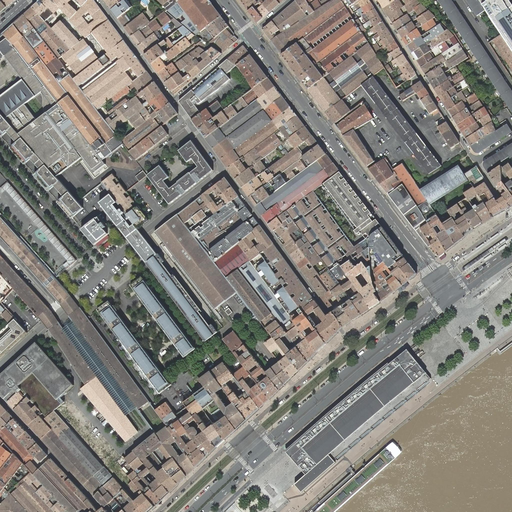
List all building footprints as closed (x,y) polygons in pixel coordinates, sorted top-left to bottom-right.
[(40,0),(39,1),(32,7),(45,21),(58,10),(60,8),(52,0),(51,0),(40,0)] [(87,0),(71,19),(60,8),(58,10),(45,21),(71,49),(109,20),(94,0),(87,0)] [(51,0),(52,0),(60,8),(71,19),(87,0),(51,0)] [(104,0),(111,10),(123,0),(104,0)] [(125,12),(132,8),(125,0),(123,0),(111,10),(117,18),(125,12)] [(221,16),(208,0),(169,0),(163,5),(167,10),(166,11),(174,18),(183,26),(192,33),(195,35),(196,35),(205,29),(206,27),(221,16)] [(239,0),(248,11),(253,7),(256,5),(258,3),(259,4),(259,3),(261,2),(259,0),(257,2),(255,0),(239,0)] [(258,0),(259,0),(261,2),(262,4),(269,12),(280,4),(276,0),(258,0)] [(271,41),(282,55),(345,7),(342,2),(345,0),(333,0),(322,7),(314,12),(311,14),(310,14),(307,16),(305,13),(296,1),(272,21),(279,30),(282,33),(281,34),(278,36),(276,38),(271,41)] [(305,0),(296,0),(296,1),(305,13),(306,12),(305,10),(307,9),(308,9),(311,14),(314,12),(309,5),(308,3),(305,0)] [(316,0),(309,5),(314,12),(322,7),(317,0),(316,0)] [(345,0),(342,2),(345,7),(346,8),(349,6),(354,3),(359,0),(345,0)] [(371,2),(369,0),(359,0),(354,3),(358,10),(371,2)] [(380,0),(379,1),(384,8),(395,1),(394,0),(380,0)] [(384,8),(388,16),(400,9),(403,7),(399,0),(396,0),(395,1),(384,8)] [(421,4),(417,0),(412,0),(406,4),(403,7),(400,9),(388,16),(393,23),(404,16),(408,14),(414,10),(414,9),(421,4)] [(511,91),(451,0),(437,0),(474,55),(509,107),(511,112),(511,91)] [(466,0),(477,16),(485,10),(478,0),(466,0)] [(478,0),(485,10),(502,34),(511,49),(511,4),(509,0),(478,0)] [(263,18),(269,12),(262,4),(261,2),(259,3),(261,6),(258,8),(256,5),(253,7),(263,18)] [(375,8),(371,2),(358,10),(359,12),(360,11),(362,14),(361,14),(362,16),(363,16),(375,8)] [(419,17),(429,11),(421,4),(414,9),(414,10),(408,14),(404,16),(393,23),(398,31),(413,22),(410,18),(417,13),(419,17)] [(24,15),(58,59),(71,49),(45,21),(32,7),(24,15)] [(253,7),(248,11),(257,23),(263,18),(253,7)] [(282,55),(291,67),(353,19),(350,15),(348,11),(346,8),(345,7),(282,55)] [(379,15),(375,8),(363,16),(364,17),(364,18),(367,23),(379,15)] [(174,18),(166,11),(165,11),(162,13),(150,22),(131,37),(138,46),(158,31),(170,21),(174,18)] [(420,27),(435,17),(429,11),(419,17),(417,19),(419,23),(417,24),(418,25),(416,26),(413,23),(414,22),(414,21),(413,22),(398,31),(403,38),(417,29),(420,27)] [(125,12),(117,18),(124,28),(132,22),(125,12)] [(150,22),(143,13),(142,14),(138,17),(132,22),(124,28),(131,37),(150,22)] [(14,24),(60,82),(70,75),(66,69),(58,59),(24,15),(14,24)] [(359,28),(361,31),(361,32),(365,29),(363,27),(368,25),(371,29),(383,21),(379,15),(367,23),(362,25),(359,28)] [(229,26),(221,16),(206,27),(205,29),(209,34),(202,40),(204,41),(208,44),(229,26)] [(425,34),(442,23),(435,17),(420,27),(417,29),(403,38),(407,46),(422,36),(425,34)] [(174,18),(170,21),(177,30),(178,29),(181,27),(183,26),(174,18)] [(291,67),(299,78),(361,31),(359,28),(354,21),(353,19),(291,67)] [(354,21),(359,28),(362,25),(358,19),(354,21)] [(58,59),(66,69),(117,30),(109,20),(86,38),(71,49),(58,59)] [(273,34),(276,38),(278,36),(275,33),(278,31),(281,34),(282,33),(279,30),(272,21),(266,26),(272,35),(273,34)] [(387,28),(383,21),(371,29),(372,31),(376,29),(378,33),(387,28)] [(430,41),(448,30),(442,23),(425,34),(422,36),(407,46),(412,53),(426,43),(430,41)] [(14,24),(4,33),(8,39),(9,40),(15,48),(59,104),(48,113),(82,157),(94,172),(94,173),(106,164),(103,159),(124,144),(121,141),(113,130),(105,120),(97,110),(90,100),(81,89),(79,86),(74,79),(70,75),(60,82),(14,24)] [(181,27),(188,37),(192,33),(183,26),(181,27)] [(234,33),(229,26),(208,44),(222,53),(238,39),(233,35),(234,33)] [(263,30),(271,41),(276,38),(273,34),(272,35),(266,26),(263,29),(262,30),(263,30)] [(183,36),(173,44),(175,46),(188,37),(181,27),(178,29),(183,36)] [(391,34),(387,28),(378,33),(374,36),(378,42),(379,42),(382,40),(391,34)] [(66,69),(70,75),(74,79),(87,69),(93,65),(99,60),(106,55),(124,40),(117,30),(66,69)] [(445,41),(454,35),(448,30),(430,41),(426,43),(412,53),(417,60),(431,51),(434,48),(445,41)] [(138,46),(145,55),(161,42),(158,38),(162,36),(158,31),(138,46)] [(308,89),(342,63),(369,43),(367,40),(363,34),(361,32),(361,31),(299,78),(308,89)] [(195,35),(192,33),(188,37),(175,46),(171,49),(167,52),(163,56),(166,59),(168,62),(192,44),(188,40),(195,35)] [(395,40),(391,34),(382,40),(379,42),(381,44),(382,44),(383,46),(380,48),(381,50),(382,49),(385,47),(386,46),(395,40)] [(511,49),(502,34),(493,40),(511,69),(511,49)] [(450,49),(459,43),(454,35),(445,41),(434,48),(431,51),(417,60),(421,67),(422,67),(444,52),(450,49)] [(161,42),(145,55),(151,64),(163,56),(167,52),(166,51),(164,52),(161,48),(167,43),(171,49),(175,46),(173,44),(168,37),(161,42)] [(82,157),(48,113),(59,104),(15,48),(9,40),(0,46),(0,59),(5,56),(23,80),(0,97),(0,111),(13,127),(23,138),(37,154),(47,165),(57,177),(82,157)] [(129,47),(124,40),(106,55),(111,62),(118,56),(129,47)] [(204,41),(202,40),(197,44),(199,47),(189,54),(194,60),(195,60),(210,48),(202,43),(204,41)] [(399,47),(395,40),(386,46),(385,47),(382,49),(386,56),(387,55),(389,54),(391,53),(399,47)] [(342,100),(384,67),(379,60),(378,58),(375,53),(371,47),(369,44),(369,43),(342,63),(351,75),(317,101),(326,112),(342,100)] [(373,45),(371,47),(375,53),(381,50),(377,43),(373,45)] [(463,50),(459,43),(450,49),(444,52),(422,67),(423,68),(426,74),(443,64),(445,62),(449,60),(463,50)] [(243,46),(235,53),(239,57),(247,50),(244,46),(243,46)] [(131,49),(129,47),(118,56),(119,58),(120,60),(132,51),(131,49)] [(404,54),(399,47),(391,53),(389,54),(387,55),(389,57),(390,56),(392,55),(395,60),(404,54)] [(220,55),(210,48),(195,60),(194,60),(188,65),(184,68),(186,71),(187,73),(191,70),(194,74),(190,76),(192,79),(220,55)] [(239,57),(243,61),(250,55),(247,50),(239,57)] [(456,65),(468,57),(464,50),(463,50),(449,60),(445,62),(447,65),(450,69),(456,65)] [(132,51),(120,60),(83,88),(81,89),(90,100),(140,61),(132,51)] [(228,59),(237,66),(243,61),(239,57),(235,53),(228,59)] [(194,60),(189,54),(183,59),(188,65),(194,60)] [(399,67),(408,61),(404,54),(395,60),(392,62),(394,64),(397,63),(399,67)] [(111,62),(106,55),(99,60),(105,66),(111,62)] [(240,69),(241,70),(246,77),(247,79),(246,76),(259,66),(250,55),(243,61),(237,66),(240,69)] [(163,56),(151,64),(158,73),(165,68),(167,66),(163,61),(166,59),(163,56)] [(379,60),(384,67),(387,64),(385,63),(382,58),(379,60)] [(181,70),(184,68),(188,65),(183,59),(176,64),(180,69),(181,70)] [(241,70),(240,69),(237,66),(228,59),(179,101),(179,102),(192,120),(206,110),(202,104),(241,70)] [(105,66),(99,60),(93,65),(98,71),(105,66)] [(140,61),(90,100),(97,110),(102,106),(114,97),(147,71),(140,61)] [(403,74),(412,68),(408,61),(407,62),(404,64),(399,67),(403,74)] [(426,75),(430,82),(445,72),(442,67),(444,66),(445,67),(447,65),(445,62),(443,64),(426,74),(426,75)] [(172,63),(167,66),(165,68),(172,77),(179,72),(178,70),(172,63)] [(308,89),(317,101),(351,75),(342,63),(308,89)] [(384,67),(388,74),(392,71),(388,64),(387,64),(384,67)] [(93,65),(87,69),(92,76),(98,71),(93,65)] [(247,79),(253,89),(268,78),(259,66),(246,76),(247,79)] [(165,68),(158,73),(159,75),(165,83),(172,77),(165,68)] [(174,95),(192,79),(190,76),(194,74),(191,70),(187,73),(189,74),(187,75),(186,74),(182,77),(181,74),(186,71),(184,68),(181,70),(180,71),(179,72),(172,77),(165,83),(174,95)] [(416,74),(412,68),(403,74),(407,80),(416,74)] [(152,77),(147,71),(114,97),(116,99),(117,101),(127,93),(128,94),(130,92),(129,91),(135,86),(136,88),(138,91),(133,94),(134,95),(135,97),(155,82),(152,77)] [(392,71),(388,74),(392,80),(393,81),(397,78),(392,71)] [(430,82),(435,89),(449,79),(452,78),(451,76),(448,78),(445,72),(430,82)] [(462,81),(465,79),(460,72),(452,78),(449,79),(435,89),(439,96),(454,87),(451,83),(454,81),(456,85),(462,81)] [(427,171),(429,174),(442,166),(439,162),(376,80),(374,77),(361,86),(364,89),(427,171)] [(253,89),(242,97),(248,106),(275,86),(268,78),(253,89)] [(454,87),(439,96),(444,103),(458,94),(466,88),(470,86),(465,79),(462,81),(460,83),(464,88),(456,91),(454,87)] [(416,92),(417,93),(425,88),(421,81),(404,92),(407,95),(415,90),(416,92)] [(163,93),(155,82),(135,97),(130,101),(110,116),(105,120),(113,130),(144,107),(150,103),(163,93)] [(248,106),(206,138),(213,149),(282,96),(275,86),(248,106)] [(417,93),(421,100),(429,95),(425,88),(417,93)] [(468,98),(471,96),(466,88),(458,94),(444,103),(448,110),(463,101),(468,98)] [(403,101),(408,97),(404,92),(400,95),(403,101)] [(171,103),(163,93),(150,103),(156,111),(157,113),(171,103)] [(480,100),(475,93),(471,96),(468,98),(472,105),(480,100)] [(421,100),(425,107),(434,102),(429,95),(421,100)] [(221,159),(290,107),(282,96),(213,149),(221,159)] [(114,97),(102,106),(108,113),(110,111),(106,107),(116,99),(114,97)] [(225,110),(199,129),(206,138),(248,106),(242,97),(225,110)] [(108,113),(110,116),(130,101),(129,99),(128,98),(126,99),(110,111),(108,113)] [(326,112),(334,124),(351,111),(347,106),(342,100),(326,112)] [(475,113),(484,107),(480,100),(470,106),(474,112),(471,113),(472,115),(474,114),(475,113)] [(206,110),(192,120),(199,129),(225,110),(218,101),(206,110)] [(448,110),(453,117),(467,108),(463,101),(448,110)] [(363,102),(351,111),(334,124),(344,136),(354,130),(373,119),(364,105),(363,102)] [(430,113),(438,108),(434,102),(425,107),(430,113)] [(146,122),(121,141),(124,144),(129,151),(135,146),(141,142),(149,136),(162,126),(165,123),(178,114),(171,103),(157,113),(156,111),(151,115),(152,117),(146,122)] [(144,107),(113,130),(121,141),(146,122),(152,117),(151,115),(144,107)] [(243,157),(243,156),(297,116),(290,107),(221,159),(223,162),(225,165),(227,168),(240,159),(243,157)] [(479,120),(488,114),(484,107),(475,113),(474,114),(478,121),(479,120)] [(453,117),(457,124),(472,115),(471,113),(467,108),(453,117)] [(0,135),(2,137),(8,131),(13,127),(0,111),(0,135)] [(484,127),(492,122),(488,114),(479,120),(484,127)] [(457,124),(462,131),(476,122),(472,115),(457,124)] [(297,116),(243,156),(251,167),(260,160),(278,147),(305,126),(297,116)] [(438,127),(447,122),(444,117),(435,122),(438,127)] [(438,127),(443,134),(451,129),(447,122),(438,127)] [(462,131),(466,138),(480,129),(476,122),(462,131)] [(480,129),(466,138),(471,146),(495,130),(492,122),(484,127),(480,129)] [(495,130),(471,146),(475,152),(475,153),(476,153),(477,153),(478,153),(479,153),(480,153),(511,132),(507,124),(498,130),(497,129),(495,130)] [(168,135),(162,126),(149,136),(155,145),(168,135)] [(312,135),(305,126),(278,147),(285,156),(312,135)] [(13,127),(8,131),(18,142),(23,138),(13,127)] [(451,148),(460,142),(451,129),(443,134),(451,148)] [(367,166),(374,161),(354,130),(344,136),(367,166)] [(319,144),(312,135),(285,156),(268,168),(275,178),(319,144)] [(155,145),(149,136),(141,142),(146,148),(148,151),(155,145)] [(12,148),(11,148),(25,164),(32,158),(37,154),(23,138),(18,142),(12,148)] [(214,170),(192,140),(179,150),(188,162),(193,158),(199,167),(171,188),(164,180),(169,177),(160,165),(147,175),(164,197),(170,205),(214,170)] [(141,142),(135,146),(140,153),(142,155),(148,151),(146,148),(141,142)] [(483,165),(483,166),(488,174),(501,166),(500,164),(509,157),(510,159),(511,158),(511,143),(485,162),(484,162),(483,163),(483,164),(483,165)] [(326,154),(319,144),(275,178),(249,197),(255,206),(269,196),(326,154)] [(135,146),(129,151),(132,154),(134,158),(136,160),(142,155),(140,153),(135,146)] [(37,154),(32,158),(42,169),(47,165),(37,154)] [(278,204),(333,163),(326,154),(269,196),(255,206),(262,216),(278,204)] [(251,167),(243,156),(243,157),(240,159),(227,168),(235,179),(247,170),(242,163),(246,160),(251,167)] [(383,159),(369,169),(380,184),(393,175),(392,173),(383,159)] [(247,170),(235,179),(242,188),(267,169),(260,160),(251,167),(250,168),(247,170)] [(250,168),(251,167),(246,160),(242,163),(247,170),(250,168)] [(268,224),(278,218),(284,213),(287,211),(295,204),(305,197),(313,191),(321,185),(339,171),(333,163),(278,204),(262,216),(268,224)] [(511,167),(509,163),(503,167),(503,168),(511,180),(511,167)] [(427,200),(403,164),(393,170),(394,171),(392,173),(393,175),(380,184),(387,193),(393,188),(395,190),(403,184),(418,207),(427,200)] [(42,169),(35,175),(49,191),(55,185),(60,181),(57,177),(47,165),(42,169)] [(460,166),(422,191),(430,204),(468,180),(460,166)] [(511,209),(511,207),(511,195),(502,181),(501,167),(501,166),(488,174),(503,196),(511,209)] [(496,201),(475,167),(465,174),(474,187),(493,218),(504,212),(496,201)] [(511,180),(503,168),(502,167),(501,167),(502,181),(511,195),(511,180)] [(275,178),(268,168),(267,169),(242,188),(249,197),(275,178)] [(139,181),(147,175),(143,170),(135,176),(139,181)] [(337,261),(346,254),(355,267),(363,262),(367,259),(367,268),(368,275),(370,283),(374,293),(381,302),(383,300),(377,291),(373,283),(373,282),(371,275),(371,272),(371,266),(370,258),(369,238),(371,234),(382,227),(375,217),(339,171),(321,185),(354,230),(353,231),(356,234),(357,233),(358,236),(361,233),(366,239),(355,247),(313,191),(305,197),(295,204),(337,261)] [(133,201),(126,191),(112,174),(102,182),(111,194),(134,224),(135,226),(146,217),(143,214),(133,201)] [(178,215),(184,223),(232,187),(225,178),(178,215)] [(54,274),(53,275),(56,279),(56,278),(76,261),(77,260),(45,223),(7,181),(6,182),(0,186),(0,195),(7,189),(69,261),(54,274)] [(70,192),(60,181),(55,185),(65,197),(70,192)] [(388,195),(414,229),(419,225),(426,220),(422,214),(423,214),(418,207),(403,184),(395,190),(388,195)] [(138,186),(131,191),(138,200),(145,195),(138,186)] [(232,187),(184,223),(191,232),(215,214),(219,211),(238,196),(232,187)] [(464,193),(467,197),(484,224),(493,218),(474,187),(464,193)] [(59,202),(72,218),(73,217),(84,208),(78,202),(73,196),(70,192),(65,197),(59,202)] [(117,202),(111,194),(100,203),(115,223),(118,226),(127,238),(138,229),(135,226),(134,224),(130,227),(113,205),(114,205),(117,202)] [(215,214),(191,232),(198,241),(236,211),(245,205),(238,196),(219,211),(215,214)] [(511,209),(503,196),(500,198),(496,201),(504,212),(507,210),(511,209)] [(457,204),(474,230),(484,224),(467,197),(457,204)] [(426,220),(428,223),(447,251),(456,244),(443,224),(427,200),(418,207),(423,214),(422,214),(426,220)] [(295,204),(287,211),(330,270),(339,264),(337,261),(295,204)] [(447,210),(452,217),(465,237),(474,230),(457,204),(447,210)] [(238,213),(243,220),(247,216),(242,209),(238,213)] [(342,305),(352,320),(362,314),(351,299),(345,291),(330,270),(287,211),(284,213),(278,218),(283,224),(293,238),(300,247),(307,257),(330,290),(335,296),(341,305),(342,305)] [(0,212),(0,216),(20,238),(23,242),(39,260),(53,275),(54,274),(0,212)] [(178,215),(156,231),(216,308),(217,308),(238,292),(227,278),(214,262),(207,253),(199,242),(198,241),(191,232),(184,223),(178,215)] [(0,236),(10,248),(30,269),(56,298),(58,301),(60,304),(70,295),(68,292),(56,280),(56,279),(53,275),(39,260),(23,242),(20,238),(0,216),(0,236)] [(99,216),(95,219),(100,225),(103,223),(106,227),(104,229),(108,234),(118,226),(115,223),(109,228),(99,216)] [(246,223),(207,253),(214,262),(238,243),(241,241),(247,237),(248,236),(252,232),(255,231),(255,230),(251,225),(256,220),(254,217),(246,223)] [(443,224),(456,244),(465,237),(452,217),(443,224)] [(283,224),(278,218),(268,224),(273,231),(283,224)] [(95,219),(82,229),(95,244),(96,243),(107,235),(108,234),(104,229),(106,227),(103,223),(100,225),(95,219)] [(428,223),(420,228),(426,237),(429,236),(430,235),(434,239),(432,240),(429,242),(431,245),(439,257),(447,251),(428,223)] [(293,238),(283,224),(273,231),(283,245),(293,238)] [(419,225),(414,229),(428,247),(431,245),(429,242),(426,237),(420,228),(419,225)] [(265,250),(273,244),(260,226),(255,230),(255,231),(252,232),(248,236),(247,237),(241,241),(238,243),(214,262),(227,278),(238,270),(250,261),(251,260),(260,254),(265,250)] [(397,247),(382,227),(371,234),(369,238),(371,272),(385,261),(389,268),(396,262),(397,263),(402,258),(404,257),(397,247)] [(127,238),(131,243),(135,247),(145,239),(145,238),(142,234),(139,231),(138,229),(127,238)] [(290,254),(300,247),(293,238),(283,245),(290,254)] [(157,254),(145,239),(135,247),(146,263),(147,263),(157,254)] [(265,250),(260,254),(268,264),(281,254),(273,244),(265,250)] [(297,264),(307,257),(300,247),(290,254),(297,264)] [(158,253),(157,254),(147,263),(146,263),(152,269),(198,333),(205,342),(207,340),(217,332),(212,324),(210,326),(206,320),(201,314),(203,313),(174,274),(172,275),(162,262),(164,261),(158,253)] [(315,327),(302,310),(300,308),(293,298),(288,291),(283,285),(278,278),(268,264),(260,254),(251,260),(250,261),(290,316),(297,325),(301,331),(305,337),(306,337),(307,338),(317,352),(326,343),(316,329),(315,327)] [(281,254),(268,264),(278,278),(291,268),(281,254)] [(363,262),(355,267),(346,254),(337,261),(339,264),(371,308),(381,302),(374,293),(370,283),(368,275),(367,268),(367,259),(363,262)] [(297,264),(321,297),(330,290),(307,257),(297,264)] [(403,259),(402,258),(397,263),(410,280),(417,274),(417,273),(409,263),(408,263),(406,260),(405,258),(404,258),(403,259)] [(4,259),(0,262),(0,272),(14,288),(39,316),(48,308),(4,259)] [(250,261),(238,270),(272,314),(277,321),(287,333),(292,340),(296,345),(297,346),(297,347),(308,361),(317,352),(307,338),(306,337),(305,337),(301,331),(297,325),(290,316),(250,261)] [(371,275),(373,282),(379,281),(382,280),(385,278),(395,291),(402,285),(389,268),(385,261),(371,272),(371,275)] [(396,262),(389,268),(402,285),(410,280),(397,263),(396,262)] [(339,264),(330,270),(345,291),(352,287),(357,294),(351,299),(362,314),(371,308),(339,264)] [(291,268),(278,278),(283,285),(296,275),(291,268)] [(272,313),(238,270),(227,278),(238,292),(261,321),(272,313)] [(296,275),(283,285),(288,291),(301,282),(296,275)] [(141,277),(131,285),(185,357),(195,350),(191,345),(141,277)] [(379,281),(389,296),(395,291),(385,278),(382,280),(379,281)] [(379,281),(373,282),(373,283),(377,291),(383,300),(386,298),(389,296),(379,281)] [(301,282),(288,291),(293,298),(306,289),(301,282)] [(306,289),(293,298),(300,308),(302,310),(315,300),(306,289)] [(332,311),(343,327),(352,320),(342,305),(341,305),(337,307),(335,309),(334,308),(328,300),(335,296),(330,290),(321,297),(332,311)] [(67,313),(69,315),(79,307),(78,305),(74,300),(70,295),(60,304),(64,308),(67,313)] [(302,310),(315,327),(316,329),(326,343),(338,332),(326,316),(315,300),(302,310)] [(109,301),(98,310),(160,393),(171,385),(120,316),(113,307),(109,301)] [(79,307),(69,315),(69,316),(80,308),(79,307)] [(51,311),(48,308),(39,317),(42,320),(51,311)] [(80,308),(69,316),(125,391),(137,407),(138,409),(150,401),(135,383),(87,318),(80,308)] [(10,323),(15,319),(6,310),(2,314),(10,323)] [(46,324),(49,329),(58,321),(55,316),(51,311),(42,320),(46,324)] [(338,332),(341,329),(343,327),(332,311),(330,313),(326,316),(338,332)] [(277,321),(272,314),(272,313),(261,321),(261,322),(266,329),(274,338),(276,341),(280,346),(288,356),(299,370),(308,361),(297,347),(291,352),(286,345),(280,338),(287,333),(277,321)] [(59,323),(65,331),(86,361),(126,416),(133,411),(137,407),(125,391),(102,360),(69,316),(63,322),(59,323)] [(0,354),(26,330),(16,318),(15,319),(10,323),(0,332),(0,354)] [(138,431),(126,416),(86,361),(65,331),(59,323),(59,322),(58,321),(49,329),(51,332),(55,338),(58,343),(75,368),(86,385),(81,389),(114,427),(126,441),(138,431)] [(26,330),(0,354),(0,357),(28,332),(26,330)] [(266,372),(261,366),(259,363),(258,362),(249,350),(234,331),(223,339),(237,358),(244,367),(256,382),(258,384),(270,399),(279,390),(268,376),(266,372)] [(280,338),(286,345),(292,340),(287,333),(280,338)] [(267,347),(272,352),(275,357),(279,362),(291,377),(299,370),(288,356),(280,346),(276,341),(274,338),(265,344),(267,347)] [(23,354),(0,375),(0,394),(2,397),(7,402),(19,391),(21,389),(22,390),(28,396),(31,399),(34,403),(36,405),(39,408),(41,411),(42,413),(46,417),(54,411),(62,404),(57,399),(60,397),(66,392),(66,393),(74,385),(36,341),(23,354)] [(408,348),(389,364),(366,383),(326,417),(292,446),(286,452),(291,457),(296,463),(306,474),(295,484),(302,492),(336,462),(334,460),(432,378),(408,348)] [(229,396),(230,398),(234,403),(246,420),(253,414),(260,408),(253,399),(247,391),(242,385),(235,377),(233,375),(224,362),(221,364),(213,370),(225,386),(229,396)] [(284,384),(291,377),(279,362),(274,366),(271,368),(272,368),(284,384)] [(260,408),(270,399),(258,384),(256,382),(244,367),(233,375),(235,377),(242,385),(247,391),(253,399),(260,408)] [(282,387),(284,384),(272,368),(270,369),(269,370),(266,372),(268,376),(279,390),(282,387)] [(234,403),(230,398),(229,396),(225,386),(213,370),(200,379),(206,386),(215,400),(218,404),(226,415),(237,429),(246,420),(234,403)] [(206,386),(195,394),(206,407),(208,405),(211,403),(215,400),(206,386)] [(14,410),(28,396),(22,390),(21,389),(19,391),(7,402),(14,410)] [(186,407),(193,416),(197,413),(203,409),(206,407),(195,394),(183,402),(186,407)] [(33,408),(36,405),(34,403),(31,399),(28,396),(14,410),(21,418),(33,408)] [(166,402),(155,410),(165,423),(167,426),(197,466),(206,457),(194,439),(175,414),(166,402)] [(39,416),(40,415),(42,413),(41,411),(39,408),(36,405),(33,408),(21,418),(28,425),(39,416)] [(195,419),(193,416),(186,407),(175,414),(194,439),(206,457),(211,452),(216,447),(205,431),(195,419)] [(14,419),(7,411),(0,418),(0,431),(2,429),(6,426),(14,419)] [(123,509),(126,511),(144,511),(135,502),(131,497),(125,490),(124,489),(114,477),(104,467),(70,429),(54,411),(46,417),(43,420),(52,429),(60,438),(93,475),(94,475),(103,486),(104,487),(108,491),(114,498),(116,500),(123,509)] [(206,425),(197,413),(193,416),(195,419),(205,431),(216,447),(220,443),(225,439),(213,424),(211,421),(206,425)] [(33,428),(43,420),(40,415),(39,416),(28,425),(33,430),(33,428)] [(231,434),(237,429),(226,415),(213,424),(225,439),(228,437),(231,434)] [(26,431),(14,419),(6,426),(18,438),(26,431)] [(41,439),(52,429),(43,420),(33,428),(33,430),(41,439)] [(18,438),(6,426),(2,429),(0,431),(0,438),(4,443),(14,453),(21,461),(23,464),(25,465),(31,472),(33,474),(38,470),(30,462),(35,457),(31,453),(29,451),(18,438)] [(156,434),(187,476),(197,466),(167,426),(156,434)] [(83,484),(93,475),(60,438),(52,429),(41,439),(48,446),(76,477),(83,484)] [(37,443),(26,431),(18,438),(29,451),(37,443)] [(152,434),(145,441),(153,452),(155,454),(159,459),(165,454),(166,456),(160,461),(179,484),(184,478),(187,476),(156,434),(155,432),(152,434)] [(145,441),(134,451),(135,451),(170,492),(179,484),(160,461),(159,459),(155,454),(149,459),(147,457),(153,452),(145,441)] [(4,443),(0,448),(0,470),(14,453),(4,443)] [(43,450),(37,443),(29,451),(31,453),(35,457),(36,456),(43,450)] [(48,454),(43,450),(36,456),(40,461),(48,454)] [(129,462),(162,500),(170,492),(135,451),(126,459),(129,462)] [(23,479),(31,472),(25,465),(23,464),(21,461),(14,453),(0,470),(0,479),(7,484),(0,493),(0,501),(2,503),(7,499),(2,496),(7,490),(9,492),(16,486),(23,479)] [(60,468),(51,458),(47,461),(56,472),(60,468)] [(56,472),(47,461),(40,468),(80,510),(81,511),(93,511),(90,508),(85,502),(75,492),(66,482),(56,472)] [(133,481),(156,506),(162,500),(129,462),(122,468),(133,481)] [(40,468),(38,470),(33,474),(67,510),(68,511),(78,511),(80,510),(40,468)] [(70,478),(60,468),(56,472),(66,482),(70,478)] [(68,511),(67,510),(33,474),(31,472),(23,479),(53,511),(68,511)] [(99,491),(104,487),(103,486),(94,475),(93,475),(83,484),(94,495),(99,491)] [(79,488),(70,478),(66,482),(75,492),(79,488)] [(53,511),(23,479),(16,486),(18,488),(39,511),(53,511)] [(149,511),(156,506),(133,481),(129,484),(141,497),(135,502),(144,511),(149,511)] [(94,495),(104,506),(104,507),(114,498),(108,491),(104,487),(99,491),(94,495)] [(39,511),(18,488),(11,495),(7,499),(2,503),(0,504),(0,511),(39,511)] [(88,499),(79,488),(75,492),(85,502),(88,499)] [(104,506),(103,507),(107,511),(126,511),(123,509),(119,511),(113,511),(109,506),(116,500),(114,498),(104,507),(104,506)] [(93,511),(96,511),(98,511),(88,499),(85,502),(90,508),(93,511)]
